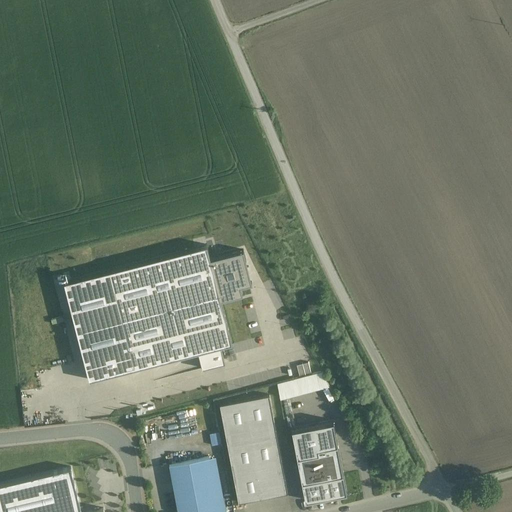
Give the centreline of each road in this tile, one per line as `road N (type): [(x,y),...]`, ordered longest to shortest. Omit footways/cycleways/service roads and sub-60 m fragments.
road 1 (unclassified): [(444,490),(341,288),(229,32)]
road 2 (residential): [(136,511),(128,459),(113,436),(83,430),(0,439)]
road 3 (unknown): [(374,506),(338,423),(292,428)]
